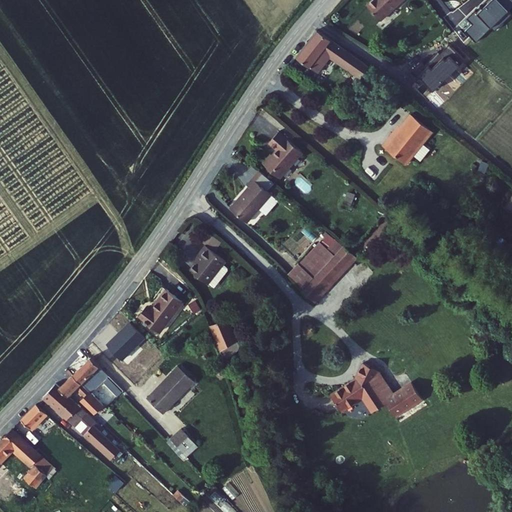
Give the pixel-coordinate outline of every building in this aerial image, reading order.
[(379,0),(372,7),(385,22),(412,0),(379,0)] [(322,33),(310,48),(323,59),(328,53),(335,58),(351,70),(359,61),(322,33)] [(302,58),(322,75),(330,65),(323,59),(310,48),(302,58)] [(323,59),(330,65),(335,58),(328,53),(323,59)] [(372,71),(359,61),(351,70),(359,77),(364,81),(372,71)] [(350,88),(355,92),(364,81),(359,77),(350,88)] [(501,112),(511,98),(511,92),(505,87),(491,105),(501,112)] [(407,167),(433,134),(412,117),(393,141),(391,140),(384,148),(407,167)] [(306,153),(282,133),(273,144),(281,151),(276,157),(274,156),(266,165),(284,180),(306,153)] [(479,170),(485,172),(488,162),(482,160),(479,170)] [(230,208),(247,222),(271,193),(265,189),(272,181),(259,169),(246,185),(248,187),(230,208)] [(351,207),(356,193),(347,191),(343,204),(351,207)] [(221,243),(203,229),(195,238),(205,246),(213,253),(221,243)] [(345,246),(331,234),(323,242),(337,255),(345,246)] [(297,237),(287,247),(297,257),(307,248),(297,237)] [(323,242),(322,241),(291,275),(306,289),(337,255),(323,242)] [(305,291),(316,301),(358,254),(347,244),(345,246),(337,255),(306,289),(305,291)] [(190,272),(209,285),(225,262),(204,246),(196,258),(199,260),(190,272)] [(316,301),(319,303),(361,257),(358,254),(316,301)] [(136,320),(140,324),(170,300),(164,295),(147,315),(143,311),(136,320)] [(196,298),(189,302),(194,312),(201,308),(196,298)] [(140,324),(154,336),(178,308),(170,300),(140,324)] [(221,325),(207,334),(221,355),(236,343),(228,332),(227,333),(221,325)] [(91,354),(74,372),(93,391),(99,385),(88,376),(94,370),(104,380),(107,377),(118,389),(123,385),(91,354)] [(417,383),(399,395),(384,372),(368,364),(361,379),(336,395),(347,412),(368,398),(378,413),(392,403),(402,417),(428,400),(417,383)] [(152,394),(167,410),(193,384),(177,368),(171,374),(173,376),(168,381),(167,379),(152,394)] [(74,372),(59,388),(69,396),(75,389),(89,402),(96,394),(93,391),(74,372)] [(93,435),(125,460),(133,451),(69,396),(59,388),(54,384),(43,397),(81,430),(87,423),(97,431),(93,435)] [(23,420),(35,430),(50,413),(38,403),(23,420)] [(177,436),(189,447),(199,438),(187,426),(177,436)] [(0,446),(0,481),(11,470),(4,464),(17,451),(42,472),(33,482),(44,493),(55,482),(44,471),(50,464),(21,438),(23,437),(15,429),(0,446)]
